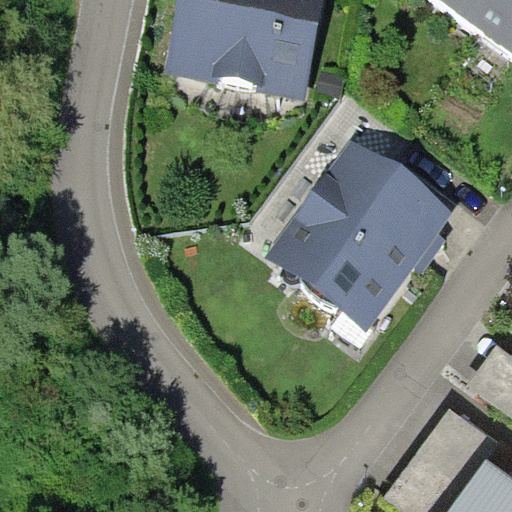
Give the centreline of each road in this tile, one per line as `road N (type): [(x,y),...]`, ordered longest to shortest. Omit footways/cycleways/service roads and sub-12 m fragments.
road 1 (residential): [(285,511),(123,323),(84,223),(105,0)]
road 2 (residential): [(285,511),(511,222)]
